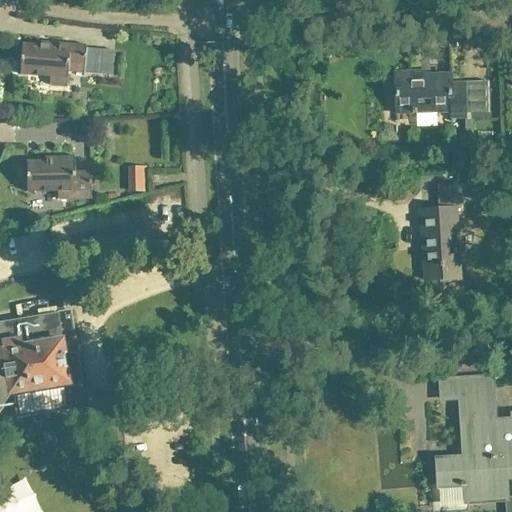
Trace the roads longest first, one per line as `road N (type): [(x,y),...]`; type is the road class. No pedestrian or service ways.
road 1 (primary): [(249,511),(220,16)]
road 2 (residential): [(220,16),(511,11)]
